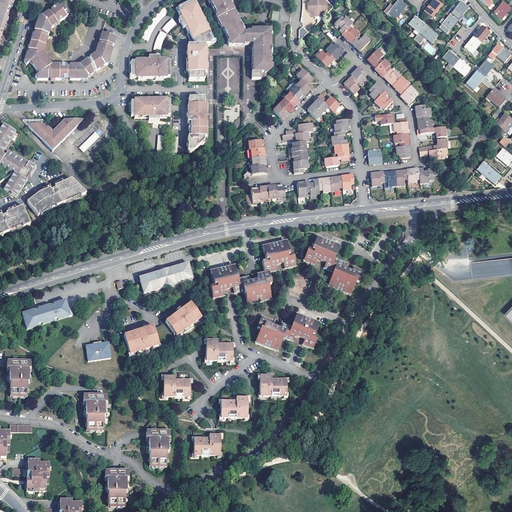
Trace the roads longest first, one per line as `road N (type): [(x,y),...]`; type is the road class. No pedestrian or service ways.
road 1 (secondary): [(0,296),(199,234),(365,211)]
road 2 (residential): [(328,82),(273,138),(275,172),(293,178),(360,170)]
road 3 (residential): [(174,493),(131,461),(58,427),(0,416)]
road 4 (residential): [(174,493),(265,443),(316,379)]
road 5 (residential): [(360,170),(410,164),(414,156),(407,112),(356,60)]
road 6 (residential): [(0,107),(105,102),(119,89)]
